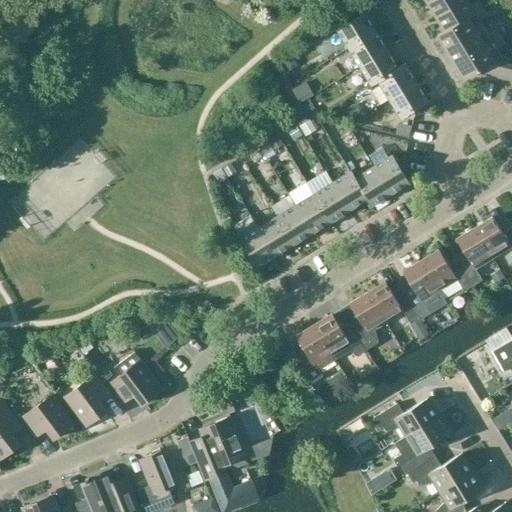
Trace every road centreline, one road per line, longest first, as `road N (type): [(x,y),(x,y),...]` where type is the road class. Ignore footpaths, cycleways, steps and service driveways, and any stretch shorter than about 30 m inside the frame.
road 1 (residential): [(0,490),(169,420),(209,355),(470,198)]
road 2 (residential): [(461,116),(397,0)]
